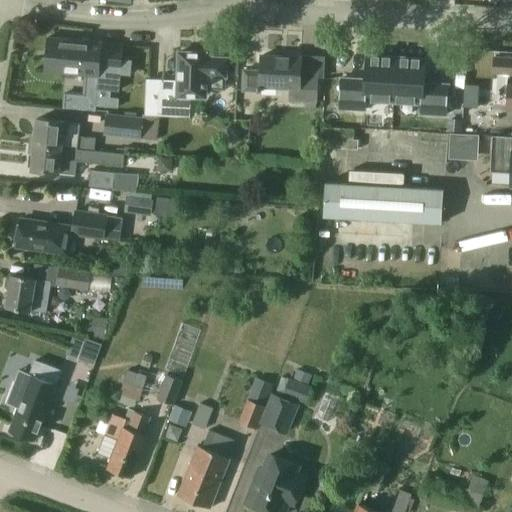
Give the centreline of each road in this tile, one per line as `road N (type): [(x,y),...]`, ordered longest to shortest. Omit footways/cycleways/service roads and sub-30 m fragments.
road 1 (residential): [(511,23),(228,13),(112,22),(0,7)]
road 2 (unclassified): [(113,511),(0,469)]
